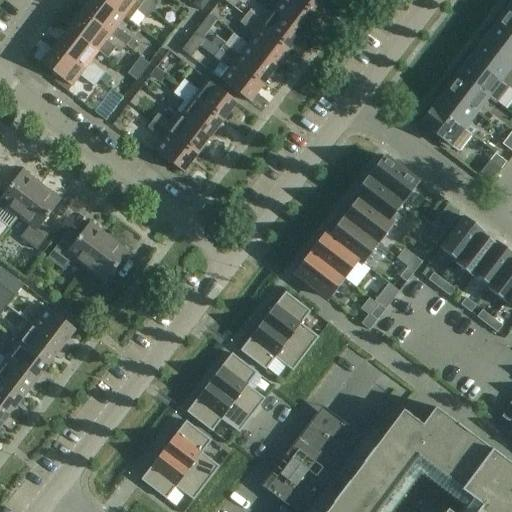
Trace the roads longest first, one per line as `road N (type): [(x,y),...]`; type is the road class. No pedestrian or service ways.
road 1 (unclassified): [(50,489),(231,259)]
road 2 (residential): [(231,259),(0,80)]
road 3 (unclassified): [(231,259),(350,106)]
road 4 (residential): [(350,106),(491,213)]
road 5 (unclassified): [(350,106),(432,0)]
